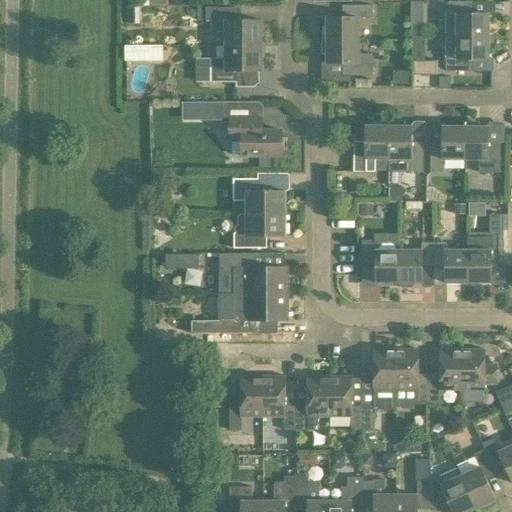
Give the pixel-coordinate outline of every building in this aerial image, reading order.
[(423,0),(412,0),(413,33),(426,33),(424,0),(423,0)] [(449,1),(448,14),(445,14),(445,37),(489,37),(489,16),(493,16),(495,14),(495,1),(449,1)] [(342,6),(342,17),(326,17),(326,40),(359,40),(359,17),(372,17),(372,6),(342,6)] [(225,32),(225,46),(261,46),(261,21),(241,21),(241,7),(206,7),(206,21),(211,21),(211,32),(225,32)] [(415,58),(427,57),(426,35),(414,35),(415,58)] [(473,72),(473,59),(489,59),(489,37),(445,37),(445,58),(448,58),(448,71),(473,72)] [(373,53),(359,53),(359,40),(326,40),(326,63),(342,63),(342,76),(372,76),(373,53)] [(163,59),(163,44),(126,44),(125,59),(163,59)] [(236,82),(236,71),(261,71),(261,46),(225,46),(225,59),(211,59),(211,82),(236,82)] [(437,75),(437,60),(411,61),(411,75),(437,75)] [(228,140),(242,140),(242,156),(281,156),(281,130),(263,130),(263,116),(228,116),(228,140)] [(366,126),(365,141),(353,141),(353,172),(375,172),(375,159),(388,159),(388,126),(366,126)] [(388,159),(389,159),(388,172),(423,172),(423,142),(411,142),(411,126),(388,126),(388,159)] [(442,172),(442,159),(465,159),(465,127),(442,126),(442,143),(430,143),(430,172),(442,172)] [(478,173),(487,173),(500,173),(500,142),(488,142),(488,127),(465,127),(465,159),(479,160),(478,173)] [(246,202),(246,214),(285,214),(285,191),(266,191),(266,179),(258,179),(233,179),(233,202),(246,202)] [(267,248),(266,236),(285,236),(285,214),(246,214),(241,214),(238,217),(238,225),(234,229),(234,231),(236,232),(234,234),(234,248),(267,248)] [(467,241),(467,250),(467,283),(490,283),(491,286),(506,286),(506,265),(503,265),(503,214),(489,214),(489,242),(467,241)] [(398,250),(377,250),(377,242),(364,243),(363,283),(399,283),(398,250)] [(421,283),(421,267),(433,267),(433,243),(421,243),(421,250),(398,250),(399,283),(402,288),(412,288),(414,285),(414,283),(421,283)] [(467,250),(445,250),(445,243),(433,243),(433,267),(445,267),(445,283),(467,283),(467,250)] [(199,268),(199,254),(167,252),(166,266),(199,268)] [(220,254),(219,293),(287,294),(287,267),(261,267),(261,254),(220,254)] [(261,334),(261,320),(287,320),(287,294),(219,293),(219,316),(219,320),(191,321),(191,334),(261,334)] [(374,390),(395,390),(396,349),(374,349),(374,390)] [(395,390),(396,390),(396,404),(398,404),(402,408),(411,408),(415,404),(429,404),(429,374),(417,374),(417,349),(396,349),(395,390)] [(440,374),(429,374),(429,404),(440,404),(440,390),(462,390),(462,349),(440,349),(440,374)] [(496,365),(484,365),(484,349),(462,349),(462,390),(484,390),(484,384),(496,384),(496,365)] [(241,430),(241,417),(263,417),(263,376),(241,376),(241,401),(230,401),(229,430),(241,430)] [(296,402),(285,402),(284,376),(263,376),(263,417),(285,417),(284,430),(296,430),(296,402)] [(307,401),(296,402),(296,430),(315,430),(319,417),(329,417),(329,376),(307,376),(307,401)] [(329,417),(351,417),(351,430),(363,430),(362,406),(362,401),(351,401),(351,376),(329,376),(329,417)] [(511,384),(495,393),(500,404),(511,398),(511,384)] [(511,411),(511,398),(500,404),(505,414),(511,411)] [(374,401),(362,401),(362,406),(363,430),(374,430),(374,401)] [(511,445),(498,452),(492,439),(482,444),(484,449),(496,475),(506,470),(511,483),(511,445)] [(494,499),(485,480),(496,475),(484,449),(474,454),(480,468),(461,477),(475,507),(494,499)] [(374,468),(397,467),(396,453),(373,454),(374,468)] [(296,511),(296,477),(284,477),(284,482),(276,482),(274,484),(274,501),(263,501),(263,511),(296,511)] [(329,511),(330,501),(319,501),(319,482),(308,482),(308,477),(296,477),(296,511),(329,511)] [(330,501),(329,511),(362,511),(362,481),(362,477),(347,477),(348,487),(341,487),(341,501),(330,501)] [(461,477),(441,486),(437,477),(429,481),(430,509),(441,509),(441,501),(446,498),(452,511),(465,511),(475,507),(461,477)] [(395,511),(395,495),(385,496),(385,480),(373,480),(373,481),(362,481),(362,511),(395,511)] [(417,495),(395,495),(395,511),(417,511),(417,509),(430,509),(429,481),(417,481),(417,495)] [(263,511),(263,501),(252,501),(252,487),(229,487),(229,511),(263,511)]
